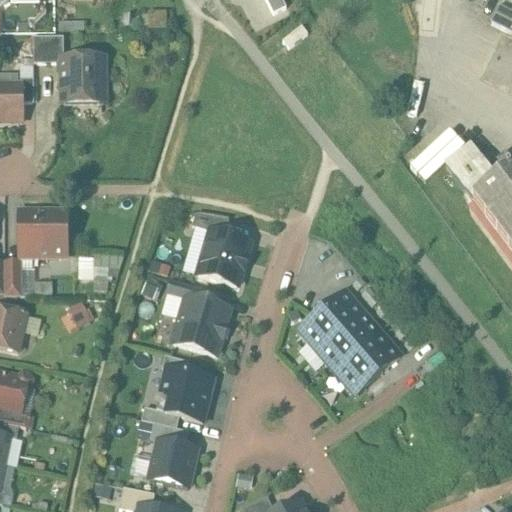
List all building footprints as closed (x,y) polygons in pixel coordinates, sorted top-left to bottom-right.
[(286,11),(280,0),(264,0),(273,18),(286,11)] [(491,24),(511,32),(511,11),(498,6),(491,24)] [(283,42),(288,48),(306,35),(302,29),(283,42)] [(63,40),(33,41),(33,67),(62,67),(62,62),(63,62),(63,40)] [(63,62),(62,62),(62,67),(62,104),(104,103),(104,62),(63,62)] [(33,70),(20,70),(20,82),(33,82),(33,70)] [(33,106),(33,82),(20,82),(20,88),(21,88),(22,106),(33,106)] [(20,88),(0,88),(0,125),(22,125),(22,106),(21,88),(20,88)] [(486,169),(472,151),(445,171),(473,207),(500,187),(486,169)] [(511,178),(511,162),(505,155),(486,169),(500,187),(511,178)] [(511,178),(500,187),(473,207),(511,258),(511,178)] [(52,216),(51,215),(42,215),(42,216),(19,216),(19,262),(48,261),(48,256),(66,256),(66,216),(52,216)] [(229,221),(200,216),(196,216),(192,230),(211,235),(224,238),(229,221)] [(224,238),(211,235),(198,280),(236,291),(241,274),(243,274),(246,263),(245,263),(249,246),(224,238)] [(78,258),(78,281),(106,282),(107,269),(119,270),(119,259),(78,258)] [(20,266),(5,266),(5,298),(5,300),(21,300),(20,266)] [(364,281),(355,288),(408,355),(418,348),(364,281)] [(206,294),(171,284),(167,297),(186,302),(186,301),(202,306),(206,294)] [(300,336),(316,355),(362,316),(345,297),(300,336)] [(202,306),(186,301),(186,302),(173,347),(215,360),(220,343),(223,344),(227,331),(224,330),(229,313),(202,306)] [(86,325),(83,306),(69,308),(71,327),(86,325)] [(26,319),(0,313),(0,352),(18,356),(26,319)] [(381,338),(362,316),(316,355),(335,378),(381,338)] [(400,360),(381,338),(335,378),(354,400),(400,360)] [(166,372),(156,416),(203,427),(214,383),(166,372)] [(18,381),(0,377),(0,414),(20,419),(20,418),(26,393),(30,390),(31,384),(28,379),(23,378),(18,381)] [(20,419),(0,414),(0,427),(19,431),(25,432),(28,419),(20,418),(20,419)] [(0,427),(0,439),(7,441),(6,442),(16,444),(19,431),(0,427)] [(146,484),(190,494),(199,454),(156,444),(146,484)] [(272,511),(267,500),(243,511),(272,511)]
